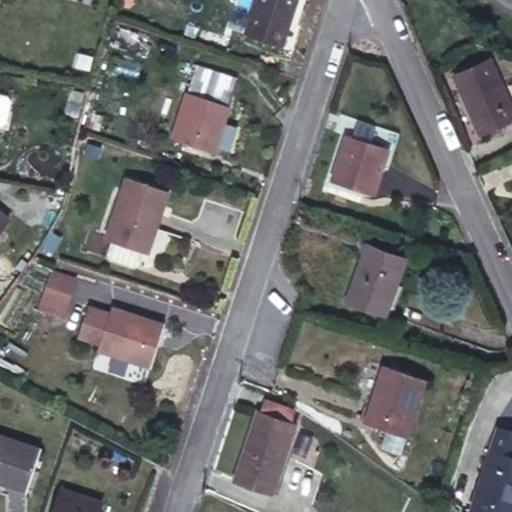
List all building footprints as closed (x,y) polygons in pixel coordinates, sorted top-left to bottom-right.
[(274,41),(286,0),(251,0),(243,33),(274,41)] [(511,83),(507,86),(496,56),(456,71),(479,129),(511,116),(511,83)] [(189,66),(186,79),(172,135),(210,145),(220,104),(226,78),(189,66)] [(78,110),(81,93),(69,90),(65,107),(78,110)] [(388,142),(351,131),(336,177),(373,190),(388,142)] [(143,243),(153,206),(159,183),(129,175),(122,197),(111,234),(143,243)] [(0,223),(8,213),(0,207),(0,223)] [(398,257),(366,247),(353,297),(383,308),(398,257)] [(61,321),(76,280),(49,271),(34,312),(61,321)] [(164,323),(110,303),(98,343),(150,363),(164,323)] [(399,429),(417,379),(386,369),(368,417),(399,429)] [(272,487),(294,421),(256,412),(232,477),(272,487)] [(0,432),(0,473),(26,483),(40,445),(0,432)] [(511,511),(511,455),(491,450),(474,510),(482,511),(511,511)] [(91,511),(96,498),(58,488),(51,511),(91,511)]
